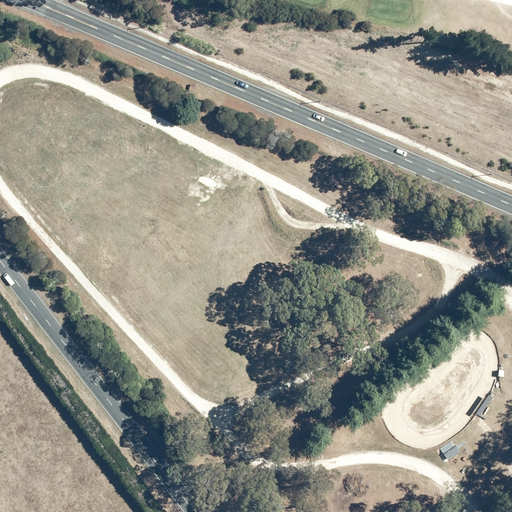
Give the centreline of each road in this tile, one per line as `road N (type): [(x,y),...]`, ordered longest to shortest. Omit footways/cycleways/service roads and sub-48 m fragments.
road 1 (secondary): [(511,203),(34,0)]
road 2 (tertiary): [(0,263),(191,511)]
